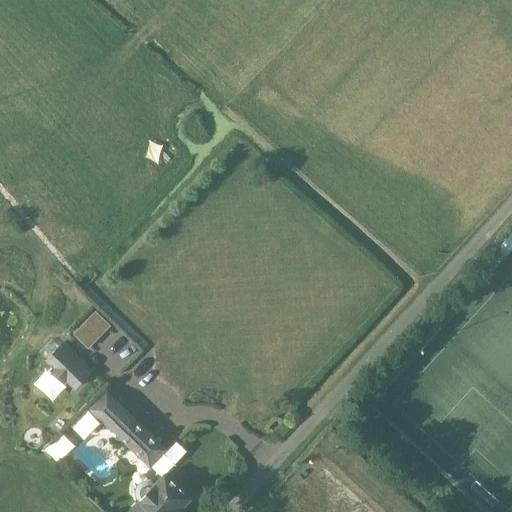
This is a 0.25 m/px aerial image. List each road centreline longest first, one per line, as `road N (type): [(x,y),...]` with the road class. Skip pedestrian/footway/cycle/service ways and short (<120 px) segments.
road 1 (unclassified): [(227,511),(511,203)]
road 2 (track): [(0,188),(89,294),(145,346)]
